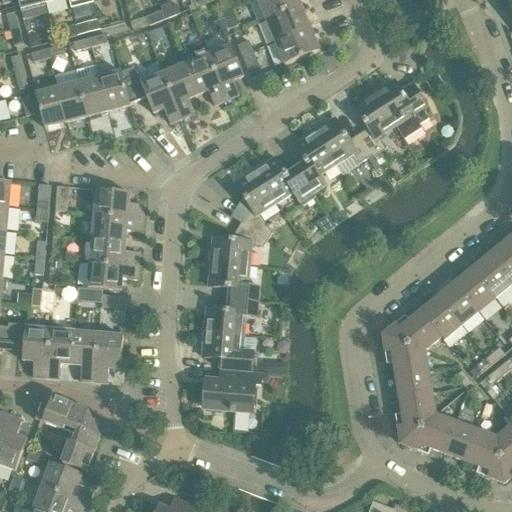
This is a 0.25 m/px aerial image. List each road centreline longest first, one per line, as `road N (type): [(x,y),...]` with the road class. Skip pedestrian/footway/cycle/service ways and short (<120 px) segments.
road 1 (residential): [(175,449),(169,188),(366,55),(345,0)]
road 2 (tertiary): [(382,466),(362,429),(347,338),(355,322),(511,194)]
road 3 (residential): [(175,449),(318,501),(382,466)]
